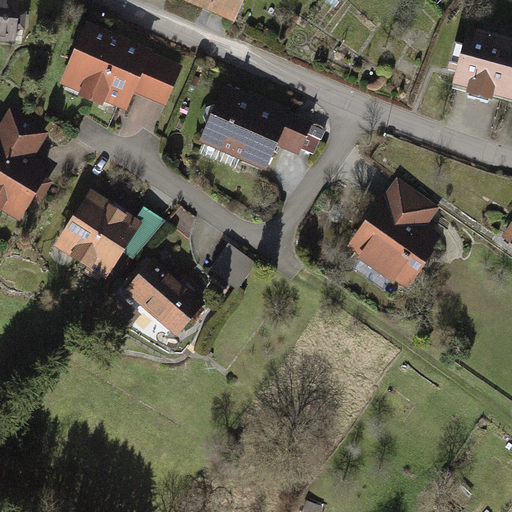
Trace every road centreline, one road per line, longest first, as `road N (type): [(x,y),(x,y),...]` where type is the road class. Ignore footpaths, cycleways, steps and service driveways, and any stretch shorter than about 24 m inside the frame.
road 1 (residential): [(355,98),(267,243),(92,127)]
road 2 (unknown): [(267,243),(391,330),(470,145)]
road 3 (residential): [(119,0),(355,98)]
road 4 (residential): [(355,98),(511,160)]
